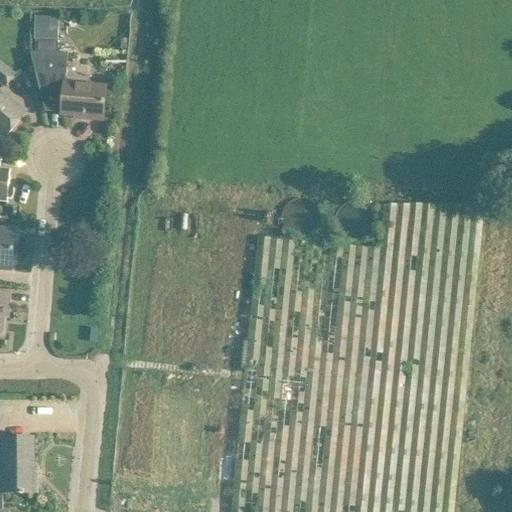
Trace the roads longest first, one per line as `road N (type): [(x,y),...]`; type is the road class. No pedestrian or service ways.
road 1 (track): [(83,373),(107,351),(143,61)]
road 2 (residential): [(38,365),(57,156)]
road 3 (residential): [(86,511),(96,393),(83,373),(38,365)]
